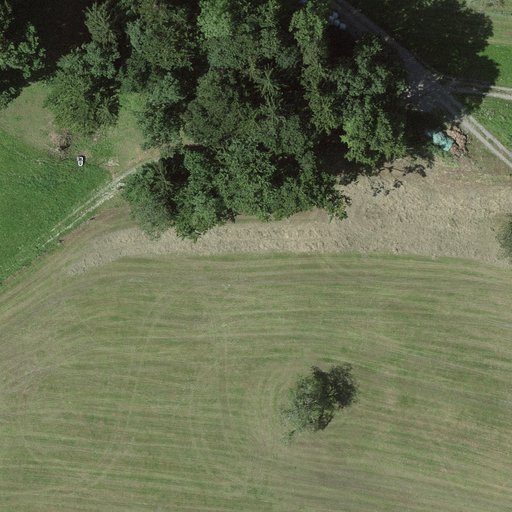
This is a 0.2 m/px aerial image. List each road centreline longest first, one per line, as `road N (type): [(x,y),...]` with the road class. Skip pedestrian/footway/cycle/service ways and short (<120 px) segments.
road 1 (track): [(424,74),(391,105),(156,165),(0,281)]
road 2 (track): [(334,0),(511,149)]
